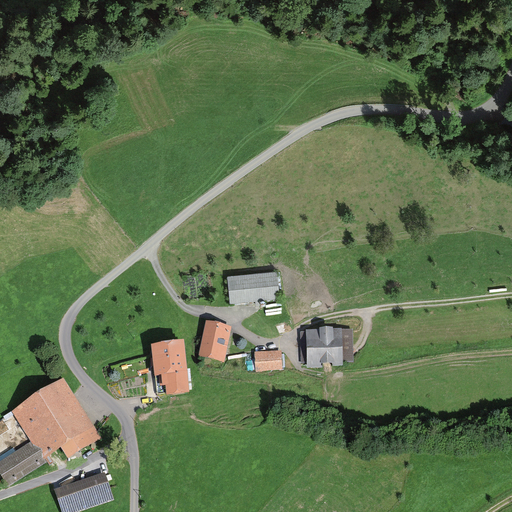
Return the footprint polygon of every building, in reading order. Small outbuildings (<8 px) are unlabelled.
[(278,275),(231,279),(233,305),(280,301),(278,275)] [(232,330),(208,325),(201,358),(225,363),(232,330)] [(352,334),(305,335),(305,366),(353,365),(352,334)] [(183,343),(151,346),(155,377),(159,376),(160,387),(165,386),(167,396),(189,394),(183,343)] [(282,355),(257,357),(259,373),(284,371),(282,355)] [(65,381),(15,414),(36,445),(3,467),(12,481),(59,450),(68,465),(105,441),(65,381)] [(105,472),(54,489),(61,511),(76,511),(114,500),(105,472)]
